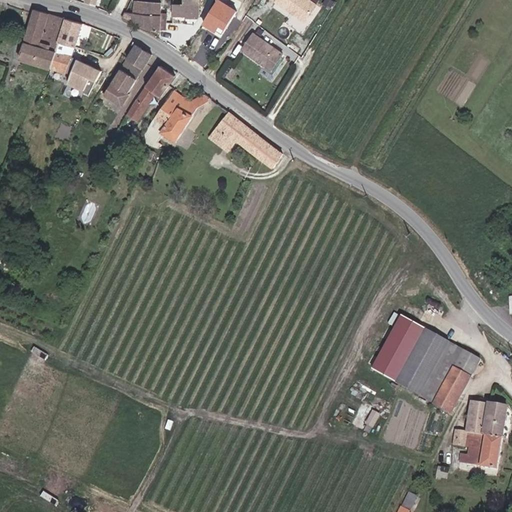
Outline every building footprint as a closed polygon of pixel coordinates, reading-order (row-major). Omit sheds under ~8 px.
[(86,0),(85,6),(95,8),(98,0),(86,0)] [(187,0),(188,5),(175,5),(175,15),(187,16),(188,20),(200,20),(200,0),(187,0)] [(319,5),(310,0),(279,0),(277,4),(295,15),(296,14),(300,16),(299,17),(308,23),(319,5)] [(135,14),(127,14),(123,21),(146,32),(162,34),(162,32),(168,32),(168,12),(164,12),(164,3),(135,2),(135,14)] [(243,23),(226,13),(223,17),(214,11),(205,25),(213,31),(217,24),(221,27),(227,30),(229,27),(237,32),(243,23)] [(16,64),(47,74),(63,23),(32,14),(16,64)] [(47,74),(65,79),(82,28),(63,23),(47,74)] [(213,31),(216,33),(221,27),(217,24),(213,31)] [(283,56),(253,36),(241,53),(259,65),(260,64),(264,66),(263,68),(272,74),(283,56)] [(116,61),(126,67),(136,51),(125,45),(116,61)] [(130,101),(127,99),(152,62),(136,51),(126,67),(110,91),(104,102),(122,113),(130,101)] [(76,66),(87,71),(90,63),(79,58),(76,66)] [(108,90),(105,92),(93,86),(98,77),(87,71),(76,66),(67,88),(72,90),(66,105),(71,108),(92,120),(104,102),(110,91),(108,90)] [(152,103),(159,107),(169,93),(167,92),(175,82),(160,71),(125,121),(136,128),(152,103)] [(67,118),(71,108),(66,105),(52,97),(47,107),(67,118)] [(159,140),(173,147),(196,113),(210,106),(204,101),(191,109),(174,98),(143,140),(146,148),(156,153),(159,149),(155,146),(159,140)] [(271,172),(283,161),(227,118),(207,143),(214,148),(217,143),(221,146),(228,138),(233,143),(271,172)] [(214,148),(223,156),(233,143),(228,138),(221,146),(217,143),(214,148)] [(390,388),(429,410),(460,357),(421,334),(390,388)] [(429,410),(446,419),(476,366),(460,357),(429,410)] [(455,469),(495,475),(505,412),(469,406),(463,436),(452,434),(449,450),(457,452),(457,449),(467,451),(466,456),(462,455),(461,458),(457,457),(455,469)] [(408,490),(400,511),(412,511),(419,494),(408,490)]
